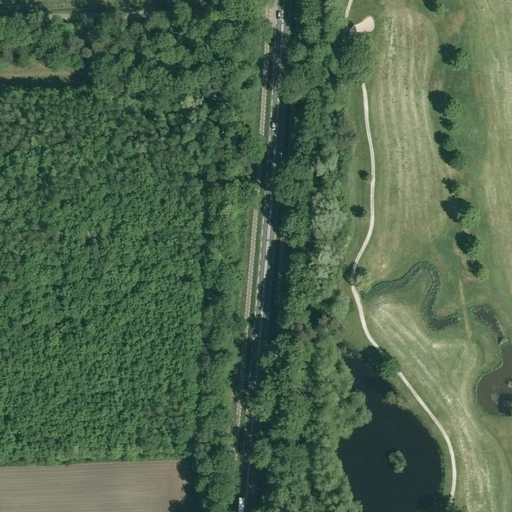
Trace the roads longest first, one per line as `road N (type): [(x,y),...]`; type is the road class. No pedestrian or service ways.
road 1 (primary): [(243,511),(282,15)]
road 2 (unclassified): [(0,22),(282,15)]
